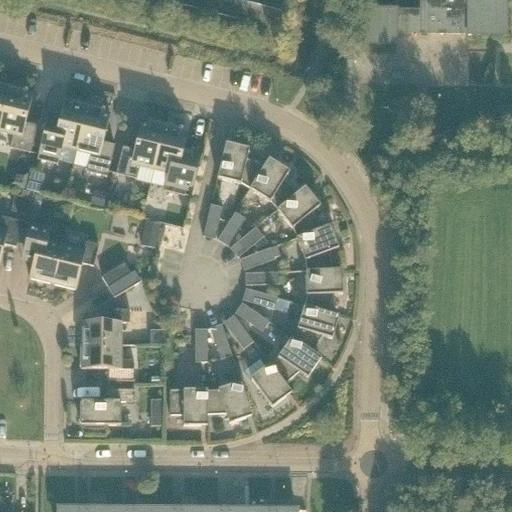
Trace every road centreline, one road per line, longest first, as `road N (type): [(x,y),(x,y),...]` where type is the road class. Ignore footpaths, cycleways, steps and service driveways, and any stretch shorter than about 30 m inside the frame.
road 1 (residential): [(368,466),(376,247),(366,213),(334,162),(261,113),(0,45)]
road 2 (residential): [(368,466),(72,464),(50,457)]
road 3 (residential): [(0,302),(36,317),(49,337),(50,457)]
road 4 (residential): [(368,466),(511,467)]
